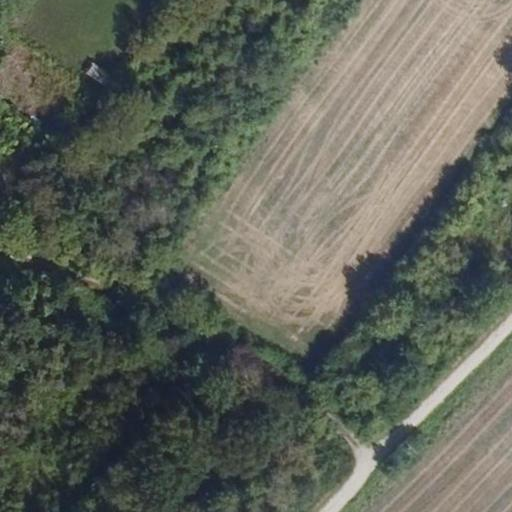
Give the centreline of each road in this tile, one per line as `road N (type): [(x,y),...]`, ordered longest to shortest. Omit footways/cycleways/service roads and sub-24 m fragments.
road 1 (track): [(371,459),(310,406),(203,341),(0,246)]
road 2 (track): [(324,511),(511,319)]
